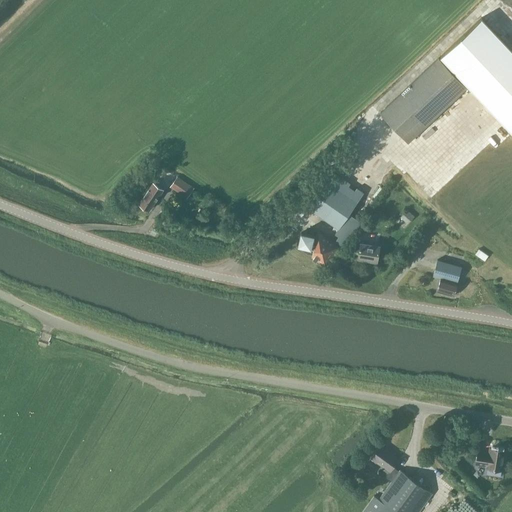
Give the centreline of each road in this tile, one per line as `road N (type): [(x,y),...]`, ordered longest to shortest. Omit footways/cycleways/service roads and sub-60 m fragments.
road 1 (unclassified): [(511,422),(173,363),(0,294)]
road 2 (tertiary): [(511,324),(221,278),(121,251),(0,204)]
